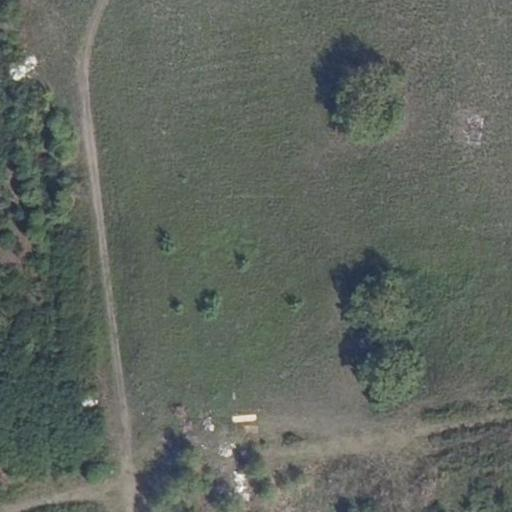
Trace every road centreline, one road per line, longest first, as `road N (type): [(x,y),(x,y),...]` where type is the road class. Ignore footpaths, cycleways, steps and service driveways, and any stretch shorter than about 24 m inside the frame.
road 1 (track): [(131,511),(75,0)]
road 2 (track): [(511,422),(233,460),(23,511)]
